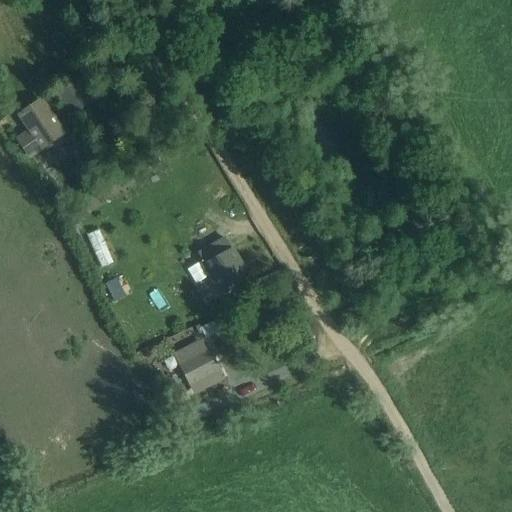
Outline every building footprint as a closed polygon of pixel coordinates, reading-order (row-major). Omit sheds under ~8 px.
[(73,109),(91,104),(84,83),(66,89),(73,109)] [(67,134),(41,98),(16,116),(26,131),(14,139),(29,161),(44,150),(67,134)] [(81,172),(75,160),(63,167),(69,179),(81,172)] [(85,173),(70,181),(78,195),(110,179),(106,170),(100,172),(101,174),(88,180),(85,173)] [(99,231),(88,235),(102,268),(112,264),(99,231)] [(224,238),(197,254),(203,265),(201,266),(218,294),(249,276),(233,248),(230,249),(224,238)] [(260,298),(287,285),(285,280),(281,271),(270,276),(272,281),(256,289),(258,293),(260,298)] [(118,277),(101,286),(112,306),(129,297),(118,277)] [(214,322),(199,329),(205,340),(219,333),(214,322)] [(201,340),(172,355),(178,367),(191,392),(223,376),(217,365),(214,366),(207,352),(201,340)] [(178,388),(165,395),(183,428),(212,414),(206,403),(191,411),(178,388)]
